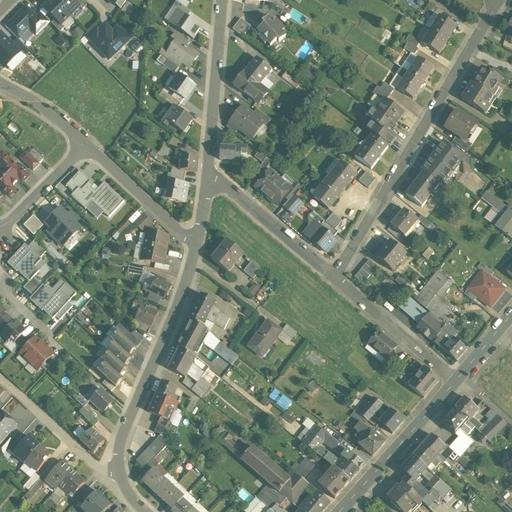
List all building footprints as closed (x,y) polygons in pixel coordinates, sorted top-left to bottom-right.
[(74,1),(72,0),(48,0),(42,7),(56,20),(61,25),(69,16),(79,7),(74,1)] [(87,6),(80,0),(75,0),(74,1),(79,7),(82,10),(87,6)] [(126,0),(118,0),(115,4),(121,10),(127,0),(126,0)] [(190,4),(184,0),(177,0),(176,2),(186,9),(190,4)] [(176,2),(172,7),(179,11),(187,17),(191,12),(186,9),(176,2)] [(438,8),(430,2),(426,8),(434,14),(438,8)] [(127,3),(123,11),(132,15),(135,7),(127,3)] [(254,14),(256,7),(245,3),(243,11),(254,14)] [(26,8),(10,23),(12,25),(23,35),(29,28),(35,34),(37,36),(45,27),(45,26),(37,18),(26,8)] [(179,11),(170,24),(193,40),(202,27),(187,17),(179,11)] [(41,14),(37,18),(45,26),(49,22),(41,14)] [(69,16),(61,25),(64,28),(67,31),(67,30),(75,22),(69,16)] [(273,22),(269,17),(262,23),(264,26),(257,31),(261,35),(258,37),(265,45),(267,43),(271,47),(278,41),(280,43),(286,37),(282,33),(285,30),(276,19),(273,22)] [(456,27),(440,17),(431,30),(448,41),(456,27)] [(61,25),(56,20),(51,24),(60,32),(64,28),(61,25)] [(241,20),(233,30),(243,38),(251,28),(241,20)] [(19,40),(23,35),(12,25),(8,29),(19,40)] [(98,32),(90,40),(109,60),(125,45),(113,32),(113,33),(105,25),(98,32)] [(113,32),(125,45),(132,37),(119,27),(113,32)] [(29,28),(23,35),(28,41),(35,34),(29,28)] [(85,36),(90,40),(98,32),(94,28),(85,36)] [(448,41),(431,30),(422,45),(439,55),(448,41)] [(0,33),(0,64),(5,69),(21,53),(12,44),(1,33),(0,33)] [(189,43),(175,33),(171,39),(176,43),(176,42),(186,48),(189,43)] [(420,43),(409,36),(405,42),(408,43),(416,49),(420,43)] [(17,39),(12,44),(21,53),(25,57),(30,52),(17,39)] [(186,48),(176,42),(176,43),(168,54),(172,57),(182,63),(189,68),(197,57),(186,48)] [(416,49),(408,43),(404,49),(412,54),(414,56),(418,50),(416,49)] [(412,54),(407,62),(402,69),(409,73),(418,59),(414,56),(412,54)] [(182,63),(172,57),(169,62),(178,68),(182,63)] [(271,72),(256,59),(243,75),(259,87),(271,72)] [(418,59),(409,73),(423,83),(433,69),(418,59)] [(169,62),(167,60),(163,66),(174,74),(178,68),(169,62)] [(402,69),(400,68),(396,74),(398,75),(403,79),(404,77),(406,78),(409,73),(402,69)] [(510,80),(493,69),(490,76),(501,83),(506,87),(510,80)] [(490,76),(481,70),(473,85),(492,97),(501,83),(490,76)] [(301,82),(287,71),(282,78),(296,89),(301,82)] [(398,75),(390,87),(394,90),(395,88),(412,100),(423,83),(409,73),(406,78),(404,77),(403,79),(398,75)] [(196,87),(178,75),(169,89),(176,94),(184,99),(186,101),(196,87)] [(259,87),(243,75),(238,81),(234,86),(259,104),(268,94),(259,87)] [(390,87),(384,83),(380,89),(390,96),(394,90),(390,87)] [(492,97),(473,85),(462,101),(484,115),(494,99),(492,97)] [(89,105),(82,112),(109,139),(117,128),(123,132),(131,121),(101,92),(99,94),(94,89),(84,100),(89,105)] [(380,89),(376,95),(384,101),(384,100),(386,101),(390,96),(380,89)] [(184,99),(176,94),(172,98),(180,104),(184,99)] [(172,98),(170,97),(167,102),(176,109),(176,108),(177,108),(180,104),(172,98)] [(386,101),(384,100),(384,101),(376,111),(395,126),(404,114),(386,101)] [(511,116),(511,109),(506,106),(500,115),(510,121),(511,116)] [(242,107),(238,112),(237,111),(233,116),(234,117),(230,122),(239,129),(251,139),(254,138),(256,136),(256,132),(263,124),(252,115),(242,107)] [(177,108),(176,108),(176,109),(166,121),(183,133),(193,120),(177,108)] [(271,120),(257,110),(252,115),(263,124),(266,127),(271,120)] [(376,111),(374,110),(368,119),(373,123),(368,131),(373,135),(389,147),(390,148),(396,141),(395,141),(397,138),(397,136),(393,134),(398,128),(395,126),(376,111)] [(476,126),(457,113),(446,130),(457,137),(465,142),(476,126)] [(239,129),(230,122),(226,127),(235,134),(239,129)] [(389,147),(373,135),(355,159),(371,170),(389,147)] [(465,142),(457,137),(452,143),(467,154),(472,146),(465,142)] [(443,145),(422,173),(423,174),(439,186),(441,187),(462,160),(443,145)] [(171,151),(164,146),(157,155),(164,160),(171,151)] [(247,147),(236,146),(235,149),(236,149),(235,162),(237,162),(238,153),(246,154),(247,147)] [(235,149),(220,147),(219,160),(235,162),(236,149),(235,149)] [(29,156),(39,166),(44,161),(34,151),(29,156)] [(198,159),(187,158),(187,152),(177,151),(176,160),(182,160),(180,171),(185,172),(197,173),(198,159)] [(9,159),(3,153),(0,155),(0,156),(0,188),(9,197),(15,191),(11,188),(19,180),(22,183),(28,176),(19,168),(18,169),(8,160),(9,159)] [(21,159),(34,171),(39,166),(29,156),(26,153),(21,159)] [(266,159),(261,167),(257,174),(262,177),(271,162),(266,159)] [(341,163),(313,198),(328,211),(357,175),(341,163)] [(180,172),(172,166),(170,182),(183,184),(185,172),(180,171),(180,172)] [(270,171),(256,187),(266,196),(280,180),(270,171)] [(66,186),(74,193),(78,189),(81,191),(90,182),(79,172),(66,186)] [(367,172),(359,183),(368,190),(376,180),(367,172)] [(423,174),(406,197),(422,209),(439,186),(423,174)] [(280,180),(266,196),(277,205),(284,197),(291,189),(291,188),(280,180)] [(109,218),(124,202),(104,184),(95,193),(92,190),(94,187),(90,182),(81,191),(78,189),(74,193),(71,197),(85,210),(92,203),(109,218)] [(183,184),(170,182),(166,200),(185,204),(188,185),(183,184)] [(295,183),(291,188),(291,189),(284,197),(289,200),(289,201),(294,195),(301,187),(295,183)] [(505,207),(486,194),(482,199),(500,213),(505,207)] [(294,195),(289,201),(289,200),(284,206),(294,215),(304,203),(294,195)] [(500,213),(491,226),(504,235),(511,224),(511,212),(506,208),(505,207),(500,213)] [(61,211),(48,225),(52,230),(49,233),(54,239),(58,235),(65,242),(79,228),(73,223),(77,220),(71,214),(67,217),(61,211)] [(405,211),(392,227),(405,238),(418,222),(405,211)] [(343,221),(333,214),(326,222),(335,230),(343,221)] [(153,224),(143,215),(134,223),(144,233),(153,224)] [(318,216),(312,224),(310,230),(305,235),(326,253),(336,240),(334,238),(320,227),(325,221),(318,216)] [(25,226),(34,234),(42,226),(33,217),(25,226)] [(432,224),(422,217),(418,222),(427,230),(432,224)] [(326,222),(325,221),(320,227),(334,238),(339,233),(335,230),(326,222)] [(127,222),(117,233),(121,237),(131,226),(127,222)] [(169,237),(147,233),(144,247),(166,251),(169,237)] [(28,248),(40,259),(46,252),(35,241),(28,248)] [(243,255),(227,241),(211,260),(228,273),(243,255)] [(406,255),(391,242),(376,259),(392,272),(406,255)] [(25,246),(8,264),(29,284),(32,281),(38,274),(33,269),(41,260),(40,259),(28,248),(25,246)] [(166,251),(144,247),(141,260),(156,263),(163,265),(163,264),(166,251)] [(369,261),(354,278),(362,285),(377,268),(369,261)] [(252,262),(243,272),(253,280),(261,270),(252,262)] [(163,265),(156,263),(154,270),(169,273),(171,266),(163,264),(163,265)] [(493,274),(481,264),(477,269),(482,273),(482,272),(490,279),(493,274)] [(146,269),(129,265),(128,272),(143,275),(145,276),(145,274),(146,269)] [(452,283),(438,271),(415,300),(424,307),(435,293),(441,298),(452,283)] [(490,279),(482,272),(482,273),(473,284),(479,289),(474,295),(478,297),(490,307),(504,290),(490,279)] [(156,278),(149,275),(145,274),(145,276),(143,275),(138,285),(144,288),(145,286),(151,289),(156,278)] [(165,280),(157,276),(151,289),(149,294),(164,301),(171,287),(164,283),(165,280)] [(399,277),(394,282),(404,289),(408,284),(399,277)] [(33,297),(43,287),(34,278),(32,281),(29,284),(24,289),(33,297)] [(33,297),(30,300),(42,312),(43,311),(53,321),(54,320),(53,320),(55,317),(59,321),(73,307),(69,304),(78,295),(67,285),(55,297),(44,286),(43,287),(33,297)] [(419,295),(410,288),(407,292),(415,299),(419,295)] [(474,295),(468,290),(464,295),(474,302),(478,297),(474,295)] [(441,298),(435,293),(424,307),(430,313),(438,319),(450,305),(441,298)] [(216,302),(202,295),(195,308),(210,315),(213,309),(216,302)] [(407,296),(402,301),(400,299),(395,304),(406,314),(415,303),(407,296)] [(158,313),(136,301),(132,309),(139,313),(135,319),(140,321),(151,327),(158,313)] [(415,303),(406,314),(419,325),(428,315),(415,303)] [(210,315),(195,308),(189,321),(191,322),(203,327),(206,321),(210,315)] [(219,312),(213,309),(210,315),(216,318),(219,313),(219,312)] [(216,318),(213,324),(218,327),(224,316),(219,313),(216,318)] [(446,327),(430,313),(428,315),(444,329),(446,327)] [(8,318),(4,314),(0,318),(0,326),(0,327),(8,318)] [(216,318),(210,315),(206,321),(213,324),(216,318)] [(419,325),(417,328),(422,333),(421,333),(422,334),(423,334),(427,337),(426,338),(427,338),(433,343),(444,329),(428,315),(419,325)] [(230,319),(224,316),(218,327),(224,330),(230,319)] [(13,322),(8,318),(0,327),(5,331),(13,322)] [(17,323),(15,321),(13,322),(5,331),(1,335),(8,342),(10,340),(14,343),(25,331),(17,323)] [(151,327),(140,321),(137,328),(148,333),(151,327)] [(268,321),(249,347),(263,358),(273,344),(282,332),(268,321)] [(191,322),(184,334),(183,334),(181,339),(177,348),(196,358),(210,333),(203,327),(191,322)] [(297,333),(286,325),(282,332),(292,340),(297,333)] [(444,329),(433,343),(442,351),(443,351),(453,339),(454,339),(457,336),(446,326),(446,327),(444,329)] [(125,338),(118,331),(117,332),(118,332),(111,339),(114,342),(129,356),(136,349),(137,348),(125,338)] [(145,339),(134,331),(131,334),(141,344),(145,339)] [(131,334),(129,333),(125,338),(137,348),(141,344),(131,334)] [(396,347),(379,333),(368,345),(385,359),(393,351),(396,347)] [(29,336),(20,346),(25,350),(33,340),(29,336)] [(25,350),(20,355),(28,363),(44,346),(36,338),(33,340),(25,350)] [(453,339),(443,351),(456,362),(466,350),(454,339),(453,339)] [(129,356),(114,342),(106,350),(109,352),(124,366),(131,359),(129,356)] [(238,357),(219,342),(212,351),(231,366),(238,357)] [(44,346),(28,363),(37,371),(41,367),(51,357),(53,355),(44,346)] [(179,349),(169,369),(185,378),(193,364),(196,358),(179,349)] [(385,359),(382,363),(388,369),(396,360),(393,351),(385,359)] [(124,366),(109,352),(102,360),(105,363),(120,377),(127,369),(124,366)] [(51,357),(41,367),(46,371),(55,361),(51,357)] [(196,358),(193,364),(206,373),(210,368),(196,358)] [(120,377),(105,363),(98,372),(106,380),(115,388),(116,388),(123,380),(120,377)] [(402,365),(394,374),(399,379),(403,374),(407,370),(402,365)] [(424,368),(412,382),(408,378),(404,383),(423,399),(439,381),(424,368)] [(408,378),(403,374),(399,379),(404,383),(408,378)] [(201,378),(191,391),(200,398),(211,385),(201,378)] [(115,388),(106,380),(102,384),(111,392),(115,388)] [(177,388),(162,382),(157,394),(178,404),(180,398),(174,395),(177,388)] [(313,382),(307,387),(310,392),(317,387),(313,382)] [(92,397),(99,388),(95,385),(88,394),(92,397)] [(105,396),(99,390),(90,401),(103,413),(113,402),(106,395),(105,396)] [(178,404),(157,394),(148,413),(160,418),(170,422),(178,404)] [(88,403),(80,395),(75,400),(84,408),(88,403)] [(278,403),(287,410),(293,402),(284,395),(278,403)] [(374,398),(365,409),(372,416),(373,415),(380,407),(383,404),(374,398)] [(464,398),(454,409),(467,420),(469,418),(477,409),(464,398)] [(390,410),(383,404),(380,407),(387,413),(390,410)] [(89,412),(84,408),(79,413),(84,417),(89,412)] [(372,416),(365,409),(363,411),(359,415),(367,421),(372,416)] [(467,420),(454,409),(442,424),(454,435),(455,435),(467,421),(467,420)] [(380,422),(379,423),(379,424),(392,434),(403,421),(390,410),(380,422)] [(482,426),(477,431),(481,434),(482,435),(494,423),(488,417),(493,412),(491,410),(485,417),(488,420),(482,426)] [(359,415),(355,411),(354,411),(350,417),(360,423),(364,426),(367,421),(359,415)] [(99,422),(89,412),(84,417),(94,427),(99,422)] [(493,412),(488,417),(494,423),(499,418),(493,412)] [(15,427),(0,413),(0,441),(1,442),(0,442),(0,444),(7,436),(15,427)] [(380,422),(373,415),(372,416),(367,421),(376,428),(379,424),(379,423),(380,422)] [(170,422),(160,418),(154,432),(161,435),(165,439),(171,425),(170,422)] [(476,421),(469,418),(467,420),(467,421),(474,428),(477,431),(482,426),(476,421)] [(494,423),(482,435),(486,439),(492,443),(509,426),(499,418),(494,423)] [(467,421),(455,435),(458,438),(459,437),(463,440),(467,436),(474,428),(467,421)] [(364,426),(360,423),(356,429),(360,433),(358,435),(361,437),(359,439),(362,441),(371,431),(364,426)] [(339,445),(316,427),(311,433),(322,442),(325,444),(334,451),(339,445)] [(104,442),(91,430),(83,438),(80,441),(93,454),(104,442)] [(224,437),(217,431),(213,436),(220,442),(224,437)] [(384,443),(371,431),(362,441),(359,444),(372,457),(384,443)] [(83,438),(77,432),(74,435),(80,441),(83,438)] [(246,455),(231,441),(233,438),(227,433),(224,437),(220,442),(268,485),(278,494),(279,493),(289,502),(300,511),(301,510),(306,505),(298,498),(309,486),(303,481),(302,481),(295,475),(290,481),(253,447),(246,455)] [(311,433),(303,443),(314,452),(318,447),(322,442),(311,433)] [(481,434),(477,439),(482,444),(486,439),(482,435),(481,434)] [(165,439),(161,435),(156,440),(165,448),(169,443),(165,439)] [(432,435),(421,447),(435,459),(445,447),(432,435)] [(15,442),(7,436),(0,444),(0,450),(5,455),(8,451),(15,442)] [(463,440),(459,437),(458,438),(449,448),(460,458),(474,443),(467,436),(463,440)] [(21,445),(13,455),(24,465),(25,463),(39,447),(28,437),(21,445)] [(165,448),(156,440),(152,445),(161,453),(165,448)] [(15,442),(8,451),(13,455),(21,445),(17,441),(16,442),(15,442)] [(161,453),(152,445),(148,449),(157,457),(158,456),(161,453)] [(346,451),(339,445),(334,451),(341,458),(346,451)] [(51,457),(39,447),(25,463),(37,474),(47,462),(51,457)] [(326,453),(318,447),(314,452),(322,458),(326,453)] [(435,459),(421,447),(413,457),(426,469),(433,461),(435,463),(437,461),(435,459)] [(157,457),(148,449),(145,453),(153,461),(157,457)] [(364,466),(346,451),(341,458),(345,460),(359,472),(364,466)] [(153,461),(145,453),(141,457),(149,465),(153,461)] [(338,461),(326,453),(322,458),(334,469),(336,470),(340,466),(338,461)] [(149,465),(145,469),(150,473),(153,470),(154,470),(163,460),(158,456),(157,457),(153,461),(149,465)] [(149,465),(141,457),(136,462),(145,470),(145,469),(149,465)] [(413,457),(400,471),(407,477),(404,481),(412,489),(410,491),(422,502),(428,508),(435,502),(430,497),(429,497),(428,495),(423,490),(415,483),(414,483),(426,469),(413,457)] [(295,471),(293,473),(295,475),(302,481),(303,481),(314,466),(305,459),(299,466),(295,471)] [(359,472),(345,460),(340,466),(336,470),(350,481),(359,472)] [(61,463),(46,481),(56,490),(59,487),(72,472),(61,463)] [(168,474),(160,467),(155,471),(163,479),(168,474)] [(350,481),(336,470),(334,469),(319,486),(334,500),(350,481)] [(154,470),(153,470),(150,473),(143,482),(153,491),(163,479),(155,471),(154,470)] [(86,484),(72,472),(59,487),(69,496),(75,489),(79,492),(86,484)] [(35,475),(27,484),(32,489),(40,479),(35,475)] [(434,478),(430,482),(423,490),(428,495),(433,489),(440,481),(435,476),(433,478),(434,478)] [(32,489),(29,492),(34,496),(45,484),(40,479),(32,489)] [(163,479),(153,491),(163,500),(174,489),(163,479)] [(412,489),(404,481),(402,483),(404,484),(410,491),(412,489)] [(451,491),(440,481),(433,489),(443,499),(451,491)] [(402,483),(387,499),(400,511),(408,511),(411,510),(412,511),(422,502),(410,491),(404,484),(402,483)] [(268,485),(262,493),(263,494),(258,500),(263,504),(270,511),(271,511),(276,506),(282,511),(289,502),(279,493),(278,494),(268,485)] [(309,486),(298,498),(306,505),(316,492),(309,486)] [(89,488),(81,497),(87,502),(95,493),(89,488)] [(174,489),(163,500),(173,510),(183,500),(184,498),(174,489)] [(443,499),(433,489),(428,495),(429,497),(430,497),(435,502),(438,505),(443,499)] [(306,505),(301,510),(302,511),(323,511),(331,504),(316,492),(306,505)] [(87,502),(80,509),(83,511),(105,511),(111,507),(96,493),(87,502)] [(190,511),(193,509),(183,500),(173,510),(172,511),(190,511)]
